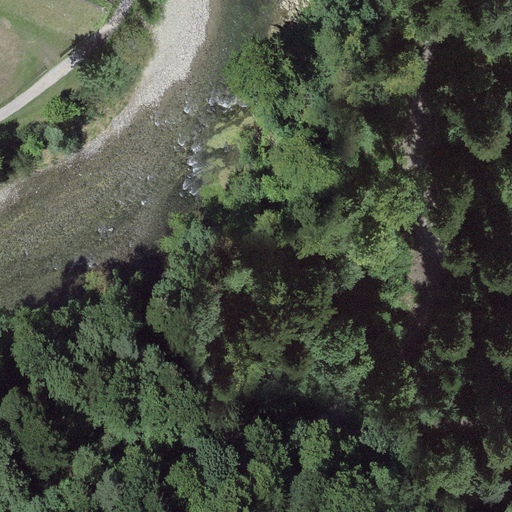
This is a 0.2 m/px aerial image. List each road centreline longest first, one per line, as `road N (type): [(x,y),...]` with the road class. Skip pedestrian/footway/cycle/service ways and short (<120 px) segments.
road 1 (track): [(451,0),(416,86),(430,291),(410,347),(365,390),(272,450),(82,511)]
road 2 (track): [(511,420),(350,433),(272,450)]
road 3 (track): [(130,0),(112,29),(0,116)]
